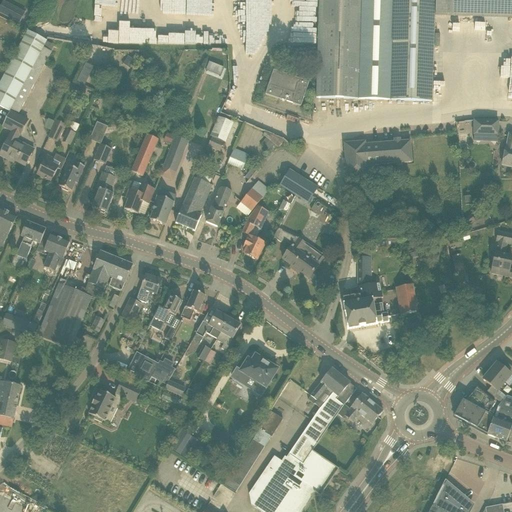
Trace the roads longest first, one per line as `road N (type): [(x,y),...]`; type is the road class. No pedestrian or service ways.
road 1 (unclassified): [(0,463),(85,374),(144,247)]
road 2 (secondary): [(318,344),(244,286),(144,247)]
road 3 (unclassified): [(318,344),(349,248),(339,177)]
road 4 (secondary): [(144,247),(0,198)]
road 5 (unknown): [(274,0),(248,72),(228,31)]
